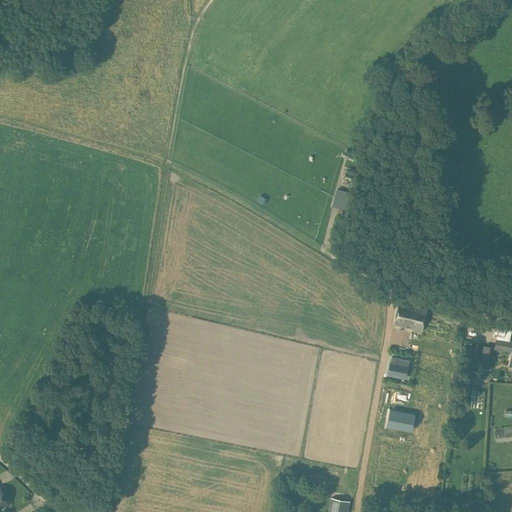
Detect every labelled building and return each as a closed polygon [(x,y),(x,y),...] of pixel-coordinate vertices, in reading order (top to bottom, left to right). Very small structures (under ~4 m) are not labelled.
[(346,148),(343,153),(352,158),(354,153),(346,148)] [(337,188),(332,206),(340,208),(346,191),(337,188)] [(410,306),(399,303),(394,324),(422,331),(427,310),(410,306)] [(506,326),(494,324),(492,336),(496,336),(496,338),(497,339),(495,349),(511,352),(508,366),(511,367),(511,340),(509,340),(511,327),(506,326)] [(482,344),(481,356),(489,357),(491,345),(482,344)] [(409,359),(392,356),(390,362),(387,374),(405,378),(409,359)] [(411,413),(390,409),(386,426),(408,431),(411,413)] [(511,424),(505,426),(506,429),(494,430),(496,442),(511,440),(511,424)] [(346,511),(349,501),(331,497),(327,511),(346,511)]
